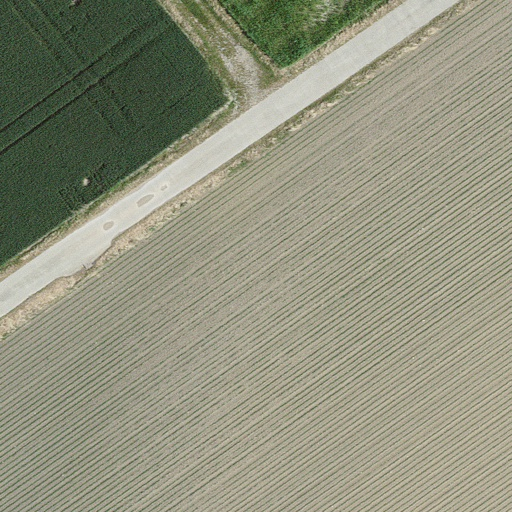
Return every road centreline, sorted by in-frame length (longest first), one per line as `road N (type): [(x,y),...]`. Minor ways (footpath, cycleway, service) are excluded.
road 1 (track): [(431,0),(0,301)]
road 2 (track): [(179,0),(269,112)]
